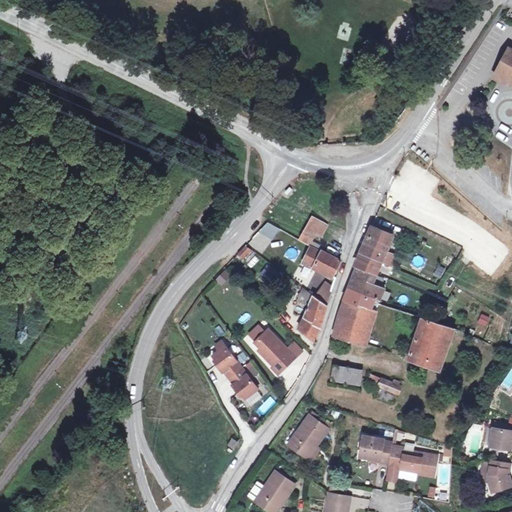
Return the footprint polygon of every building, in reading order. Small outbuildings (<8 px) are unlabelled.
[(511,49),(509,48),(496,74),(511,82),(511,49)] [(406,160),(380,209),(498,269),(511,242),(511,241),(430,200),(442,178),(406,160)] [(322,237),(328,226),(312,217),(307,226),(304,232),(299,239),(308,244),(310,240),(314,233),(322,237)] [(268,231),(274,225),(269,222),(263,228),(268,231)] [(371,227),(360,253),(381,262),(386,251),(393,235),(371,227)] [(325,248),(310,240),(308,244),(312,247),(323,252),(323,251),(325,248)] [(243,257),(250,249),(246,246),(239,253),(243,257)] [(333,277),(341,262),(337,260),(338,259),(323,251),(323,252),(312,247),(310,251),(307,250),(306,252),(309,254),(304,263),(333,277)] [(386,251),(381,262),(390,266),(395,255),(386,251)] [(260,275),(268,279),(274,269),(266,264),(260,275)] [(358,268),(350,289),(375,299),(379,287),(372,284),(376,275),(358,268)] [(222,286),(231,277),(225,270),(215,279),(222,286)] [(332,293),(333,287),(325,283),(322,287),(332,293)] [(321,329),(328,306),(316,297),(302,287),(296,301),(309,306),(304,318),(298,329),(313,342),(321,329)] [(328,306),(332,293),(322,287),(316,297),(328,306)] [(379,287),(375,299),(380,301),(384,289),(379,287)] [(375,299),(350,289),(345,300),(372,309),(375,299)] [(345,300),(334,334),(367,345),(378,311),(376,311),(376,310),(372,309),(345,300)] [(422,318),(409,359),(440,369),(455,329),(422,318)] [(296,357),(269,330),(256,342),(262,349),(259,351),(274,366),(272,368),(279,374),(296,357)] [(216,346),(220,351),(226,347),(222,342),(216,346)] [(229,378),(242,368),(226,347),(220,351),(213,356),(219,363),(217,365),(223,372),(224,371),(229,378)] [(336,367),(333,379),(358,384),(360,372),(336,367)] [(511,369),(507,368),(502,387),(511,389),(511,369)] [(372,374),(369,383),(379,387),(375,397),(393,403),(396,393),(399,394),(402,386),(372,374)] [(263,414),(277,402),(271,396),(257,408),(263,414)] [(333,410),(330,417),(338,420),(341,413),(333,410)] [(310,415),(329,429),(332,426),(313,412),(310,415)] [(310,415),(289,445),(308,459),(317,446),(329,429),(310,415)] [(487,427),(484,444),(491,446),(494,428),(487,427)] [(491,446),(511,449),(511,430),(494,428),(491,446)] [(379,462),(389,464),(392,446),(393,443),(384,442),(384,440),(364,436),(360,457),(380,460),(379,462)] [(234,449),(239,442),(233,439),(228,445),(234,449)] [(405,448),(405,450),(414,452),(415,445),(406,443),(405,448)] [(317,446),(308,459),(312,462),(322,449),(317,446)] [(396,447),(392,446),(389,464),(388,467),(400,469),(400,471),(434,477),(438,456),(414,452),(405,450),(405,448),(396,447)] [(511,463),(492,459),(489,475),(491,481),(490,482),(493,492),(511,485),(511,482),(509,475),(508,476),(507,473),(508,469),(510,470),(511,463)] [(388,467),(386,479),(398,481),(400,471),(400,469),(388,467)] [(256,502),(270,511),(277,511),(296,485),(276,471),(256,502)] [(332,483),(331,492),(344,494),(345,486),(332,483)] [(430,486),(428,497),(435,498),(437,488),(430,486)] [(348,511),(352,497),(330,493),(326,511),(348,511)]
